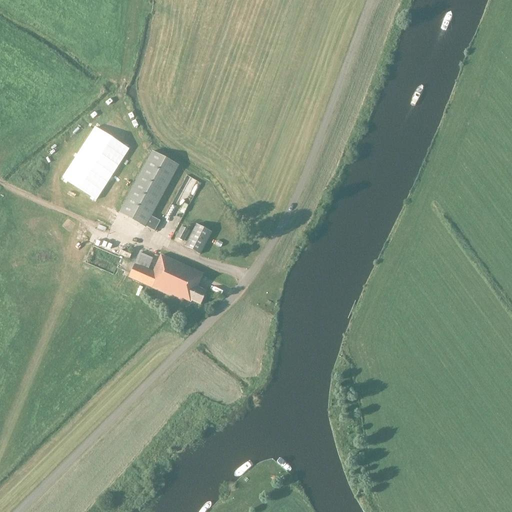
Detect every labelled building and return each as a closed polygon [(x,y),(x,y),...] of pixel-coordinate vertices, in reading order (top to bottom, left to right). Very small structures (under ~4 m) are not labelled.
[(118,213),(145,228),(145,227),(154,232),(159,222),(151,217),(178,166),(151,152),(118,213)] [(185,211),(198,182),(184,176),(157,233),(163,236),(170,221),(175,224),(182,210),(185,211)] [(184,247),(200,255),(211,233),(195,225),(184,247)] [(78,226),(76,235),(89,238),(91,229),(78,226)] [(189,231),(181,228),(180,227),(175,238),(183,242),(189,231)] [(86,261),(113,271),(118,257),(91,247),(86,261)] [(183,301),(183,300),(190,303),(191,301),(199,305),(206,292),(196,287),(202,274),(160,255),(159,256),(154,254),(153,257),(140,251),(128,278),(183,301)] [(155,294),(152,300),(160,303),(162,298),(155,294)]
